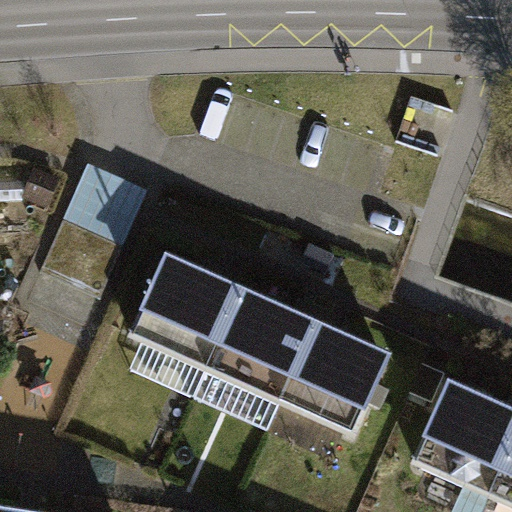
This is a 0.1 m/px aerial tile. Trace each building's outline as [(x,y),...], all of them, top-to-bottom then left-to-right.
[(124,187),(93,174),(44,286),(102,311),(151,199),(124,187)] [(61,188),(38,177),(24,207),(47,218),(61,188)] [(207,373),(239,304),(166,271),(135,340),(207,373)] [(280,406),(311,337),(239,304),(207,373),(280,406)] [(352,439),(384,370),(311,337),(280,406),(352,439)] [(483,511),(490,511),(511,464),(511,433),(451,406),(417,482),(483,511)] [(511,511),(511,464),(490,511),(511,511)]
